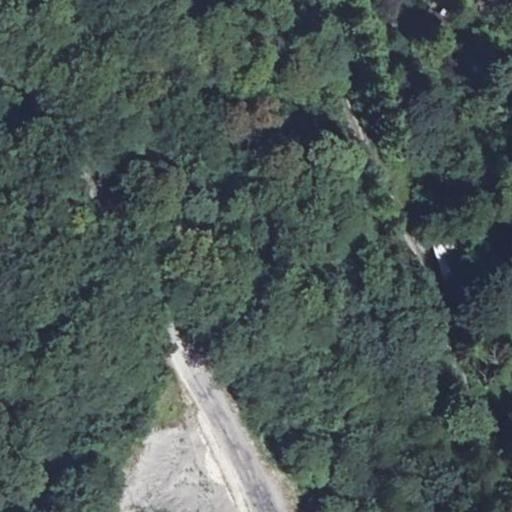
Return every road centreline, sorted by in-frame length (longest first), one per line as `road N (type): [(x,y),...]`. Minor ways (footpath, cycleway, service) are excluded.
road 1 (track): [(144,0),(197,127),(285,256),(355,300),(414,381),(479,431)]
road 2 (tertiary): [(0,85),(136,275),(265,511)]
road 3 (track): [(314,0),(350,111),(444,315),(457,380),(479,431)]
